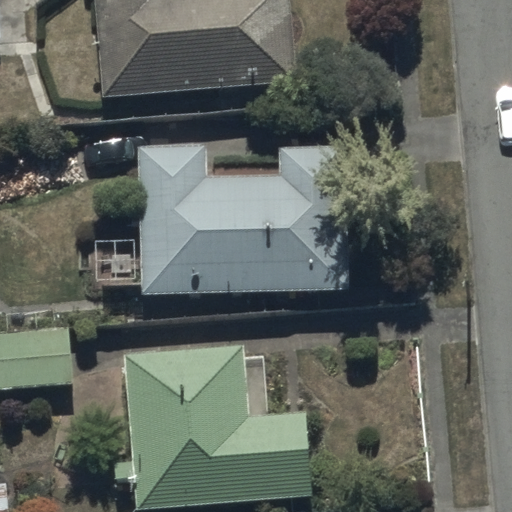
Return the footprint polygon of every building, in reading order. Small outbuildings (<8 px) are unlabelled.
[(97,0),(105,95),(297,80),(293,0),(97,0)] [(285,176),(210,177),(210,146),(140,148),(142,293),(350,289),(348,147),(284,148),(285,176)] [(72,328),(0,333),(0,389),(76,384),(72,328)] [(245,347),(128,353),(139,506),(314,497),(310,412),(249,415),(245,347)] [(0,511),(13,511),(13,484),(0,483),(0,511)]
